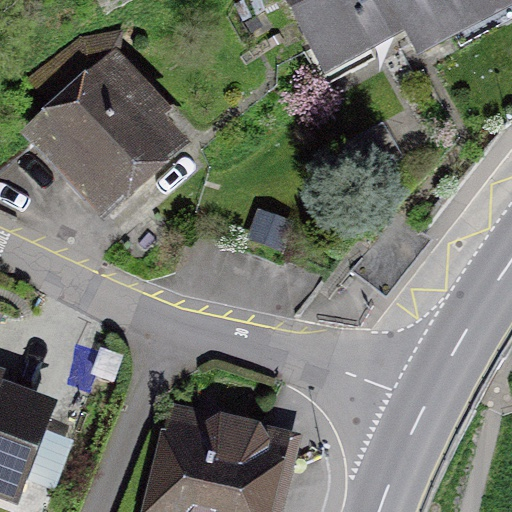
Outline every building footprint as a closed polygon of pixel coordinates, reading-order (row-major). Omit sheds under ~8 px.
[(403,32),(385,0),(265,0),(310,82),(403,32)] [(385,0),(403,32),(415,54),(507,5),(503,0),(385,0)] [(121,33),(82,39),(30,80),(64,115),(39,138),(71,174),(65,180),(86,202),(92,197),(106,212),(173,151),(148,123),(159,114),(117,68),(121,33)] [(432,240),(397,212),(350,270),(384,298),(432,240)] [(0,488),(9,492),(36,410),(0,397),(0,488)] [(283,511),(301,444),(171,411),(144,511),(283,511)]
